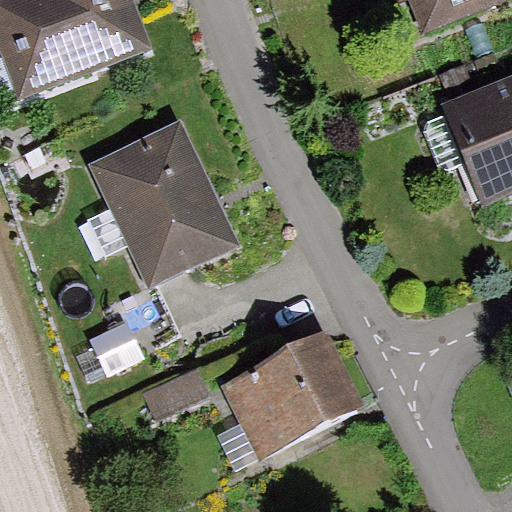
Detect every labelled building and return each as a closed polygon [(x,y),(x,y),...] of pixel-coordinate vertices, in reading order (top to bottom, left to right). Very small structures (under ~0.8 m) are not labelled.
[(152,57),(131,0),(0,0),(0,47),(20,104),(152,57)] [(511,0),(379,0),(382,9),(407,0),(419,35),(511,2),(511,0)] [(511,81),(444,109),(468,167),(454,173),(472,217),(511,200),(511,81)] [(218,205),(180,124),(89,167),(149,292),(239,250),(218,205)] [(362,412),(328,341),(220,393),(255,464),(307,439),(362,412)] [(144,398),(156,426),(210,404),(199,375),(144,398)]
